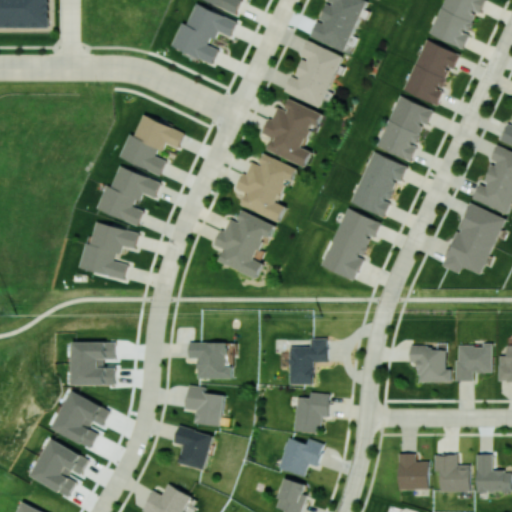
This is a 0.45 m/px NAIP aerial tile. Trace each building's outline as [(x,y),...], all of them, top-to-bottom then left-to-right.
[(0,0),(0,26),(49,27),(48,0),(0,0)] [(208,0),(237,13),(242,0),(208,0)] [(367,0),(328,0),(328,1),(329,1),(321,21),(319,20),(312,36),(347,51),(367,0)] [(464,47),(470,33),(468,33),(477,10),(481,12),(485,0),(444,0),(431,33),(464,47)] [(172,46),(213,64),(220,48),(208,44),(211,37),(216,39),(220,31),(232,36),(239,20),(196,2),(188,23),(183,21),(172,46)] [(437,103),(452,67),(455,68),(461,53),(425,38),(405,90),(437,103)] [(323,106),(336,72),(339,73),(347,55),(309,40),(303,56),(305,57),(297,77),(292,75),(286,91),(323,106)] [(435,109),(399,94),(378,146),(411,159),(426,123),(428,124),(435,109)] [(267,149),(306,166),(313,150),(304,147),(314,124),(319,126),(324,113),(290,98),(286,109),(277,105),(265,133),(273,136),(267,149)] [(120,156),(162,174),(168,159),(159,155),(166,141),(180,147),(186,131),(145,113),(136,135),(130,132),(120,156)] [(501,140),(511,144),(511,123),(509,122),(501,140)] [(509,213),(511,207),(511,150),(498,144),(492,159),(495,160),(485,184),(481,182),(474,198),(509,213)] [(352,201),(384,215),(399,180),(402,181),(408,165),(373,150),(352,201)] [(281,220),(287,205),(281,202),(296,166),(265,153),(260,164),(251,160),(239,188),(247,191),(242,204),(281,220)] [(97,209),(139,224),(145,210),(136,206),(142,192),(156,197),(162,180),(120,165),(112,185),(107,184),(97,209)] [(483,273),(507,217),(470,201),(443,265),(461,272),(464,265),(483,273)] [(356,278),(365,255),(364,255),(371,235),(376,237),(382,221),(345,207),(323,266),(356,278)] [(260,277),(265,262),(257,259),(266,235),(272,237),(277,223),(242,210),(239,220),(231,217),(226,230),(222,228),(216,245),(225,248),(220,262),(260,277)] [(82,268),(126,278),(130,261),(120,258),(123,245),(136,248),(140,231),(92,220),(82,268)] [(290,383),(315,383),(315,361),(329,361),(329,337),(311,338),(311,345),(290,346),(290,383)] [(116,341),(73,341),(73,384),(116,384),(116,367),(100,367),(100,358),(116,358),(116,341)] [(199,377),(234,377),(234,365),(228,365),(228,341),(191,341),(190,357),(199,357),(199,377)] [(495,343),(484,342),(484,345),(458,344),(457,380),(475,380),(475,371),(494,372),(495,343)] [(499,354),(499,380),(511,380),(511,344),(507,344),(507,354),(499,354)] [(412,360),(419,360),(419,381),(452,381),(452,368),(448,368),(447,346),(412,347),(412,360)] [(225,394),(206,392),(207,386),(190,384),(187,408),(198,409),(196,422),(222,425),(225,394)] [(54,429),(93,446),(99,432),(90,428),(94,420),(105,425),(112,408),(71,390),(54,429)] [(322,431),(323,416),(329,416),(330,392),(311,391),(311,396),(297,396),(295,430),(322,431)] [(206,469),(215,433),(180,425),(176,442),(184,444),(180,462),(206,469)] [(279,466),(306,475),(310,462),(318,465),(326,443),(309,437),(307,443),(290,436),(279,466)] [(91,458),(52,438),(32,475),(70,495),(78,481),(69,476),(72,469),(82,474),(91,458)] [(400,488),(430,489),(430,461),(417,460),(417,452),(400,452),(400,488)] [(478,492),(511,491),(511,469),(494,470),(494,453),(478,453),(478,492)] [(472,491),(472,464),(459,464),(459,454),(436,454),(436,470),(441,470),(441,490),(472,491)] [(284,511),(302,511),(308,494),(304,493),(307,483),(286,477),(277,507),(285,509),(284,511)] [(184,511),(193,494),(169,483),(164,493),(154,489),(144,511),(146,511),(184,511)] [(49,511),(23,501),(18,511),(49,511)]
